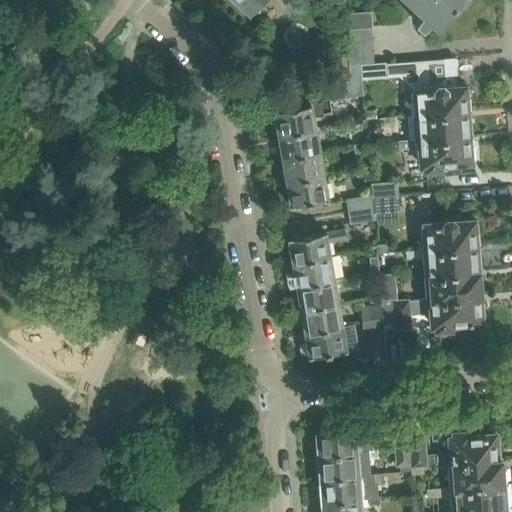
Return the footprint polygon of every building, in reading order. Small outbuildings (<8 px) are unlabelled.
[(236,0),(249,12),(260,0),(236,0)] [(422,0),(429,6),(421,14),(415,20),(423,28),(433,18),(438,23),(458,0),(460,0),(462,1),(462,0),(422,0)] [(370,11),(345,13),(347,29),(370,27),(371,27),(370,11)] [(370,27),(347,29),(348,41),(371,39),(370,27)] [(371,39),(348,41),(349,53),(372,52),(371,39)] [(346,51),(335,52),(336,69),(348,68),(346,51)] [(372,52),(349,53),(350,64),(361,63),(372,62),(372,60),(372,52)] [(372,62),(361,63),(361,77),(385,74),(397,73),(414,90),(416,116),(436,114),(438,111),(446,110),(448,113),(471,111),(469,87),(465,87),(465,85),(453,86),(453,85),(452,77),(456,73),(455,70),(454,57),(384,63),(384,61),(372,62)] [(361,63),(350,64),(351,78),(361,77),(361,63)] [(352,80),(334,83),(335,86),(336,92),(337,97),(363,93),(361,77),(351,78),(352,80)] [(312,104),(274,110),(276,121),(274,122),(276,134),(278,134),(278,137),(288,135),(289,132),(316,127),(314,114),(331,111),(328,94),(310,97),(312,104)] [(436,114),(416,116),(418,140),(439,138),(441,135),(447,134),(450,137),(472,136),(471,117),(467,118),(467,112),(471,112),(471,111),(448,113),(446,110),(438,111),(436,114)] [(364,118),(351,121),(352,129),(366,127),(364,118)] [(288,135),(278,137),(280,145),(278,145),(280,156),(282,156),(282,160),(292,159),(294,155),(319,151),(316,127),(289,132),(288,135)] [(418,140),(407,141),(408,149),(408,150),(419,150),(420,165),(425,164),(425,168),(440,167),(439,163),(470,161),(470,158),(474,158),(473,142),(469,143),(468,137),(472,137),(472,136),(450,137),(447,134),(441,135),(439,138),(418,140)] [(367,142),(353,144),(355,153),(369,150),(367,142)] [(284,168),(282,168),(284,180),(286,180),(286,182),(297,181),(298,178),(323,173),(319,151),(294,155),(292,159),(282,160),(284,168)] [(368,166),(355,168),(357,177),(369,174),(368,166)] [(297,181),(286,182),(290,206),(298,204),(298,207),(310,205),(309,202),(327,199),(323,173),(298,178),(297,181)] [(395,184),(371,186),(371,194),(372,198),(396,196),(395,184)] [(371,194),(348,198),(348,199),(349,210),(373,206),(372,198),(371,194)] [(396,196),(372,198),(373,206),(373,211),(397,209),(397,207),(396,196)] [(373,206),(349,210),(351,222),(374,218),(373,211),(373,206)] [(444,221),(424,223),(426,250),(446,248),(448,245),(455,245),(457,248),(476,247),(480,246),(478,221),(474,222),(473,219),(462,220),(461,218),(453,219),(451,217),(447,218),(444,221)] [(344,227),(288,237),(290,249),(288,250),(290,261),(292,261),(292,263),(302,262),(305,259),(330,254),(328,241),(346,237),(344,227)] [(385,243),(376,244),(377,251),(386,250),(385,243)] [(426,250),(415,251),(416,258),(427,257),(428,275),(447,273),(449,271),(457,270),(458,272),(477,271),(481,271),(480,252),(476,252),(476,247),(457,248),(455,245),(448,245),(446,248),(426,250)] [(294,272),(292,273),(294,284),(296,284),(296,286),(305,285),(309,281),(334,277),(330,254),(305,259),(302,262),(292,263),(294,272)] [(377,256),(369,257),(370,272),(379,270),(377,256)] [(370,272),(364,273),(366,281),(379,279),(379,270),(370,272)] [(447,273),(428,275),(430,299),(449,298),(451,294),(458,294),(460,297),(483,294),(482,276),(478,276),(477,271),(458,272),(457,270),(449,271),(447,273)] [(394,274),(380,275),(382,299),(394,298),(396,298),(395,291),(395,283),(394,274)] [(305,285),(296,286),(298,296),(297,296),(298,307),(300,307),(301,310),(311,308),(314,305),(338,301),(334,277),(309,281),(305,285)] [(430,299),(394,302),(396,327),(411,326),(409,315),(431,313),(431,325),(436,324),(436,328),(450,327),(450,323),(481,321),(481,317),(485,317),(484,301),(480,301),(479,296),(483,296),(483,294),(460,297),(458,294),(451,294),(449,298),(430,299)] [(394,298),(382,299),(382,304),(384,328),(396,327),(394,302),(394,298)] [(311,308),(301,310),(302,319),(301,320),(303,331),(304,331),(305,336),(315,334),(318,330),(342,326),(338,301),(314,305),(311,308)] [(382,304),(370,305),(371,317),(372,329),(373,329),(384,328),(382,304)] [(370,305),(361,306),(362,318),(371,317),(370,305)] [(371,317),(362,318),(362,330),(372,329),(371,317)] [(315,334),(305,336),(309,356),(312,356),(312,355),(315,355),(316,358),(327,356),(326,353),(343,350),(346,350),(342,326),(318,330),(315,334)] [(451,453),(427,455),(427,464),(452,462),(501,458),(500,456),(500,451),(499,435),(495,435),(495,432),(467,434),(467,430),(456,431),(456,423),(433,424),(434,438),(450,436),(451,453)] [(319,429),(316,429),(317,441),(316,442),(317,452),(318,452),(318,456),(330,455),(331,454),(369,451),(375,451),(373,425),(354,427),(354,426),(351,427),(319,429)] [(412,438),(411,439),(414,464),(412,464),(412,465),(423,465),(427,464),(427,455),(425,437),(422,438),(412,438)] [(398,440),(395,440),(396,449),(398,465),(399,465),(412,464),(414,464),(411,439),(410,439),(407,439),(398,440)] [(319,465),(318,465),(318,476),(320,476),(320,480),(332,479),(333,478),(358,476),(371,475),(369,451),(331,454),(330,455),(318,456),(319,465)] [(501,458),(452,462),(453,486),(472,485),(475,483),(480,482),(483,484),(507,482),(505,465),(505,459),(505,458),(501,458)] [(321,488),(319,489),(320,499),(321,499),(322,504),(333,503),(334,500),(368,498),(378,497),(377,484),(382,484),(381,474),(371,475),(358,476),(333,478),(332,479),(320,480),(321,488)] [(453,486),(426,488),(427,498),(454,495),(455,511),(474,510),(477,507),(481,507),(484,509),(508,507),(507,489),(507,484),(507,482),(483,484),(480,482),(475,483),(472,485),(453,486)] [(322,511),(360,511),(360,506),(368,506),(368,503),(368,498),(334,500),(333,503),(322,504),(322,511)]
